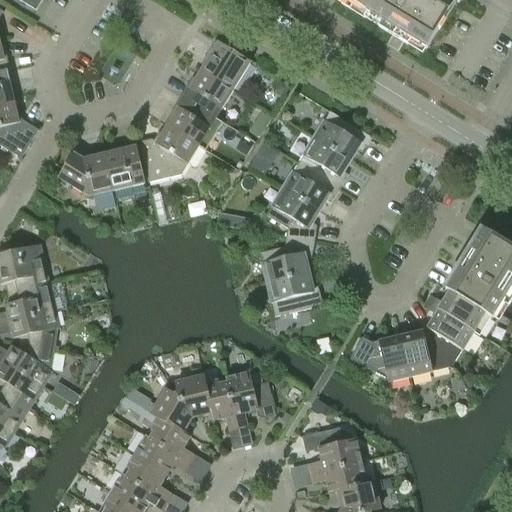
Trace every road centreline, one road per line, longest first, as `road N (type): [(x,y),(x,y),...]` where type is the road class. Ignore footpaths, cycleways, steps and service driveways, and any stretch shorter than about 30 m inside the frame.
road 1 (residential): [(382,182),(441,219),(403,289),(369,301),(349,238)]
road 2 (tertiary): [(240,0),(423,113)]
road 3 (residential): [(66,115),(122,111),(172,43),(173,31),(126,0)]
road 4 (residential): [(90,0),(54,57),(66,115)]
road 5 (residential): [(0,223),(66,115)]
